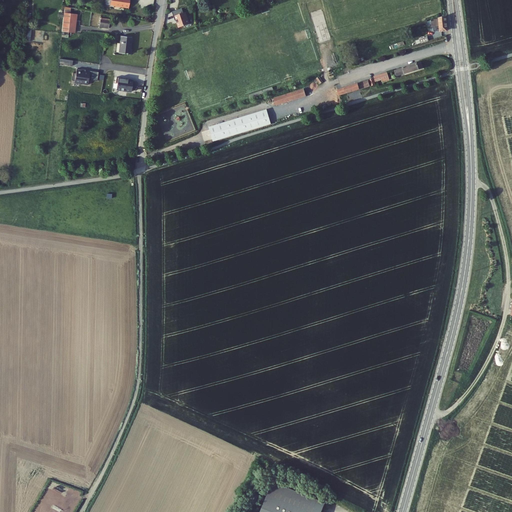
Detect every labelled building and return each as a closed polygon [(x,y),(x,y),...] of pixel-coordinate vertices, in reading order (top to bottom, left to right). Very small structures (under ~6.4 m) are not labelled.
[(184,8),(182,8),(172,12),(175,20),(178,29),(190,25),(184,8)] [(62,33),(62,35),(74,36),(76,18),(70,17),(70,13),(64,12),(62,33)] [(447,16),(427,21),(429,26),(433,25),(434,28),(441,26),(442,31),(447,31),(447,30),(447,29),(448,29),(447,16)] [(107,26),(99,25),(98,32),(106,33),(107,26)] [(117,58),(127,60),(130,44),(119,42),(118,49),(117,58)] [(409,65),(401,68),(402,72),(410,69),(411,70),(424,66),(424,65),(428,64),(427,59),(423,61),(423,60),(409,64),(409,65)] [(90,72),(76,68),(74,82),(88,85),(90,72)] [(378,75),(378,76),(380,80),(382,80),(382,81),(395,77),(393,69),(386,72),(378,75)] [(138,81),(118,78),(116,90),(131,93),(131,90),(136,91),(138,81)] [(350,85),(343,87),(344,93),(351,91),(352,91),(374,84),(372,78),(350,85)] [(272,87),(248,95),(249,98),(273,90),(272,87)] [(274,97),(276,105),(306,97),(304,89),(274,97)] [(271,124),(266,110),(208,127),(213,142),(271,124)] [(324,511),(329,502),(276,481),(263,511),(324,511)]
